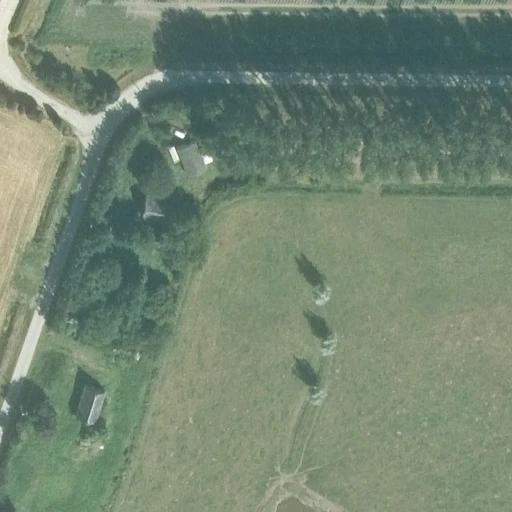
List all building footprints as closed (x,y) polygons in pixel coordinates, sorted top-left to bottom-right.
[(194,137),(176,145),(187,173),(206,165),(203,159),(198,147),(194,137)] [(207,144),(198,147),(203,159),(212,155),(207,144)] [(252,152),(236,151),(235,165),(261,166),(262,154),(252,154),(252,152)] [(146,187),(140,216),(171,222),(176,193),(146,187)] [(182,201),(178,213),(191,218),(196,207),(182,201)] [(104,386),(84,379),(74,410),(94,416),(104,386)]
